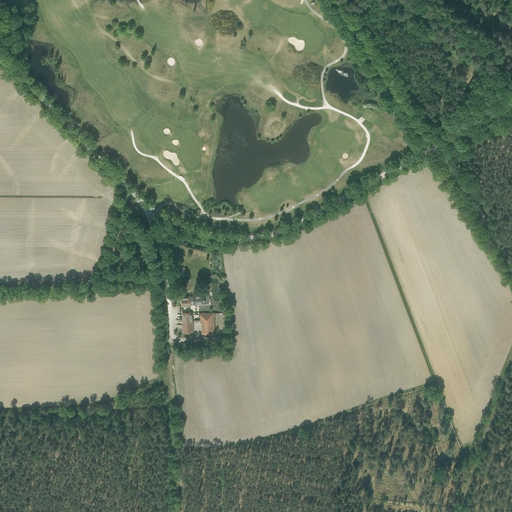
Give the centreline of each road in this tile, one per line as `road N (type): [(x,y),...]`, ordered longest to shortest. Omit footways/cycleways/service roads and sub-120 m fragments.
road 1 (unclassified): [(435,145),(270,236),(201,234),(134,200),(0,58)]
road 2 (unknown): [(147,207),(169,203),(205,218),(254,219),(330,186),(362,156),(369,129),(350,112),(326,103),(303,107),(275,92)]
road 3 (unclassified): [(435,145),(334,0)]
road 4 (track): [(163,379),(99,405),(0,412)]
road 5 (unclassified): [(511,264),(435,145)]
road 6 (track): [(511,459),(487,421),(455,511)]
